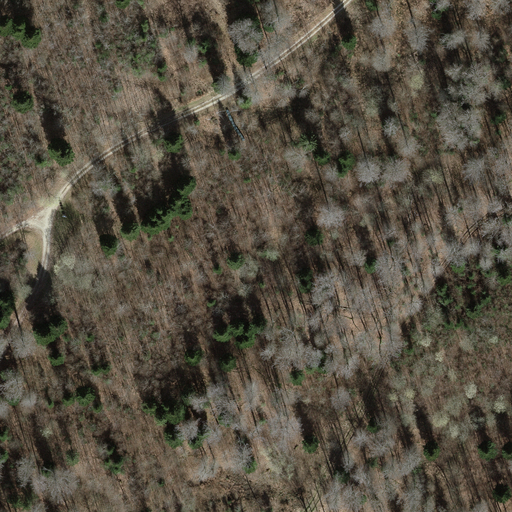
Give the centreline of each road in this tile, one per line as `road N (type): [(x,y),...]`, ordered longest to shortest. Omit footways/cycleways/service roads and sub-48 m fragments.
road 1 (track): [(347,0),(236,86),(90,163),(42,216),(0,237)]
road 2 (track): [(0,372),(44,258),(42,216)]
